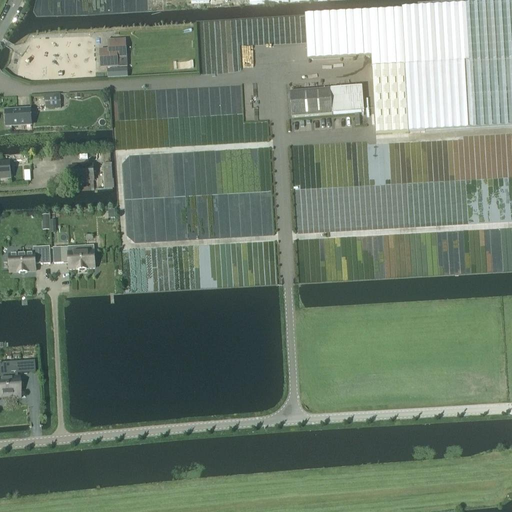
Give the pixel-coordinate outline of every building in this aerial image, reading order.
[(372,58),(372,68),(405,66),(511,59),(511,4),(305,16),(308,61),(372,58)] [(99,69),(117,68),(127,68),(125,41),(107,42),(108,51),(98,52),(99,69)] [(376,126),(376,135),(511,126),(511,59),(405,66),(372,68),(376,126)] [(107,71),(108,80),(110,80),(127,79),(127,70),(107,71)] [(362,89),(331,90),(333,115),(364,113),(362,89)] [(292,118),(332,115),(331,90),(290,93),(292,118)] [(31,111),(5,113),(6,127),(31,126),(31,111)] [(0,163),(0,179),(10,179),(9,163),(0,163)] [(104,166),(103,166),(104,189),(104,190),(114,189),(114,180),(112,180),(112,164),(111,164),(104,164),(104,166)] [(69,167),(70,184),(91,182),(94,182),(93,166),(69,167)] [(94,252),(94,247),(68,248),(68,253),(67,253),(68,272),(96,270),(95,252),(94,252)] [(34,255),(9,257),(10,273),(18,273),(19,274),(27,273),(35,272),(35,264),(41,264),(41,265),(50,265),(49,248),(33,249),(34,255)] [(62,248),(53,249),(54,265),(62,264),(62,248)] [(0,379),(0,397),(9,397),(11,399),(19,398),(18,379),(17,379),(17,375),(28,374),(27,363),(27,362),(5,363),(5,364),(6,379),(0,379)]
